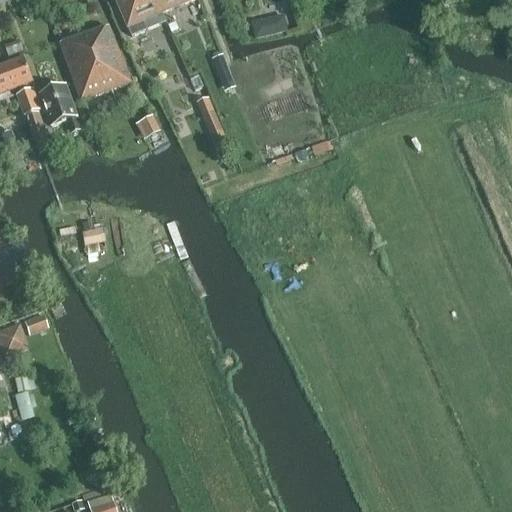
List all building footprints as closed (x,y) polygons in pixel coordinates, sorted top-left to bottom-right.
[(115,0),(128,30),(132,39),(148,32),(144,23),(197,0),(115,0)] [(20,6),(26,20),(33,17),(27,3),(20,6)] [(268,21),(253,25),(256,40),(271,36),(268,21)] [(61,46),(83,102),(131,85),(109,28),(61,46)] [(189,79),(208,71),(193,34),(174,41),(189,79)] [(228,54),(215,58),(223,91),(236,87),(228,54)] [(0,69),(0,97),(34,84),(24,60),(0,69)] [(242,74),(251,94),(290,76),(284,60),(242,74)] [(201,76),(190,81),(198,101),(209,96),(201,76)] [(292,76),(279,82),(283,92),(296,86),(292,76)] [(41,97),(52,129),(66,124),(71,137),(82,133),(66,88),(41,97)] [(252,108),(259,128),(309,110),(302,91),(252,108)] [(37,100),(31,102),(27,104),(32,116),(42,112),(37,100)] [(223,133),(214,112),(203,117),(212,137),(223,133)] [(27,119),(35,142),(47,138),(39,115),(27,119)] [(161,134),(153,118),(140,124),(148,140),(161,134)] [(35,142),(40,156),(52,152),(47,138),(35,142)] [(85,248),(106,246),(106,230),(97,231),(95,224),(82,226),(85,248)] [(8,253),(4,241),(0,242),(0,285),(4,284),(6,289),(33,279),(22,248),(8,253)] [(24,326),(28,337),(48,330),(43,318),(24,326)] [(19,328),(0,334),(0,348),(1,351),(24,342),(19,328)] [(29,394),(19,396),(24,418),(33,416),(29,394)] [(87,504),(89,511),(116,511),(111,496),(87,504)]
